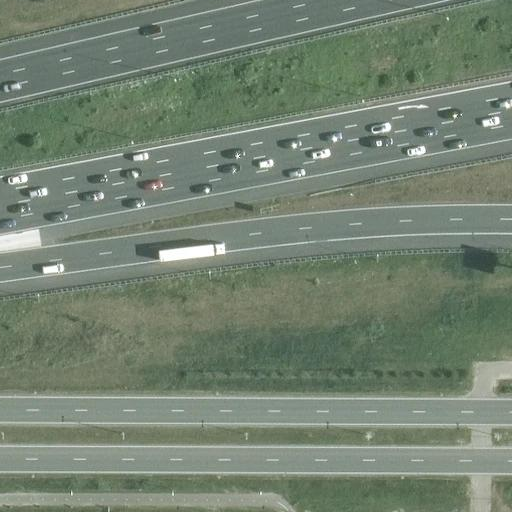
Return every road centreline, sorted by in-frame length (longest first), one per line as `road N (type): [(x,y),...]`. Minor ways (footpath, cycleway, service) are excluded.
road 1 (motorway): [(0,205),(511,109)]
road 2 (motorway): [(0,263),(330,226),(511,219)]
road 3 (tertiary): [(511,407),(0,405)]
road 4 (tertiary): [(0,466),(511,467)]
road 5 (motorway): [(351,0),(0,80)]
